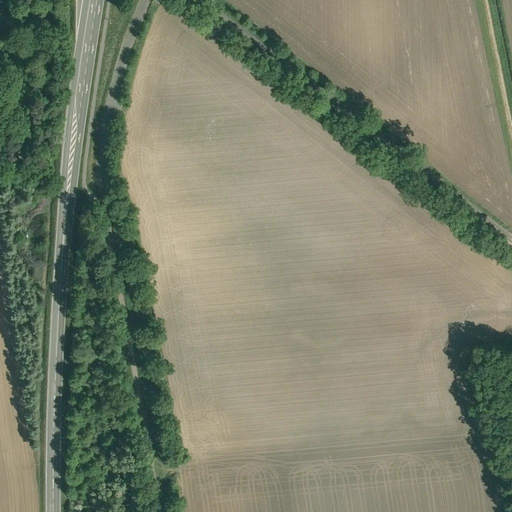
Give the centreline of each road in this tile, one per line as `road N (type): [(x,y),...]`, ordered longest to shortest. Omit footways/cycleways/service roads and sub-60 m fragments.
road 1 (secondary): [(95,0),(61,315),(56,511)]
road 2 (unclassified): [(511,233),(197,0)]
road 3 (unclassified): [(146,0),(108,123),(107,174)]
